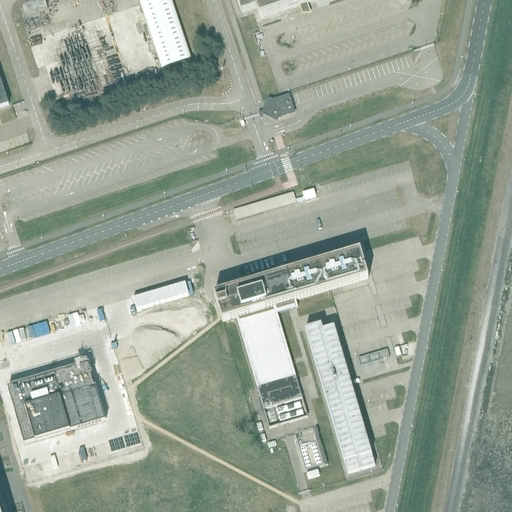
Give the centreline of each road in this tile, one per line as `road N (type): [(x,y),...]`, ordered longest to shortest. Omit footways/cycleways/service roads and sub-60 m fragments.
road 1 (unclassified): [(389,511),(454,174)]
road 2 (unclassified): [(0,269),(269,171)]
road 3 (unclassified): [(269,171),(400,124)]
road 4 (track): [(415,511),(440,385)]
